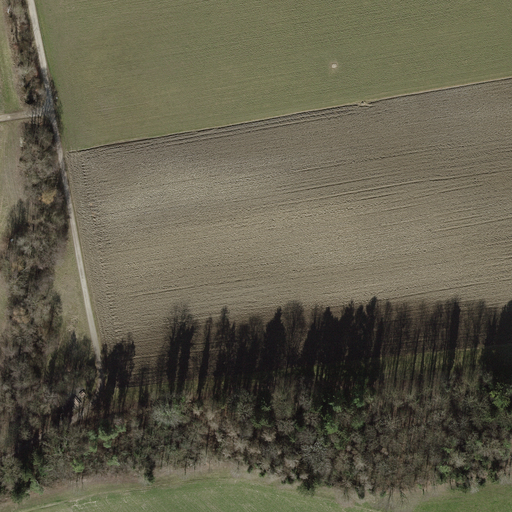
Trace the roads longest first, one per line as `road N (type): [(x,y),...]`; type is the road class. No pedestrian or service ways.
road 1 (track): [(52,111),(103,383)]
road 2 (track): [(0,461),(80,418),(103,383)]
